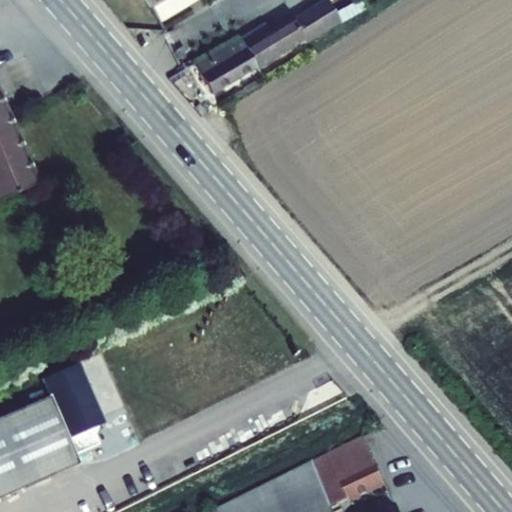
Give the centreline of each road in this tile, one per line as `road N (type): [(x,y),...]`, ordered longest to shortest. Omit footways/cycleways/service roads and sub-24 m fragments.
road 1 (secondary): [(504,511),(60,0)]
road 2 (track): [(357,342),(511,252)]
